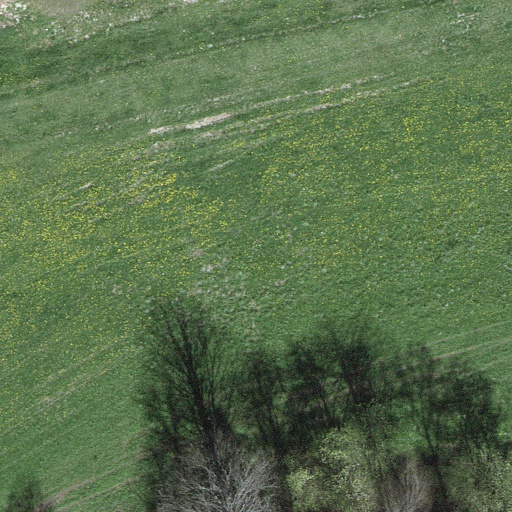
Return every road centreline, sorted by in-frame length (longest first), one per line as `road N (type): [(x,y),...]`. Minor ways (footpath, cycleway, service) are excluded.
road 1 (track): [(0,78),(409,0)]
road 2 (track): [(511,473),(350,501)]
